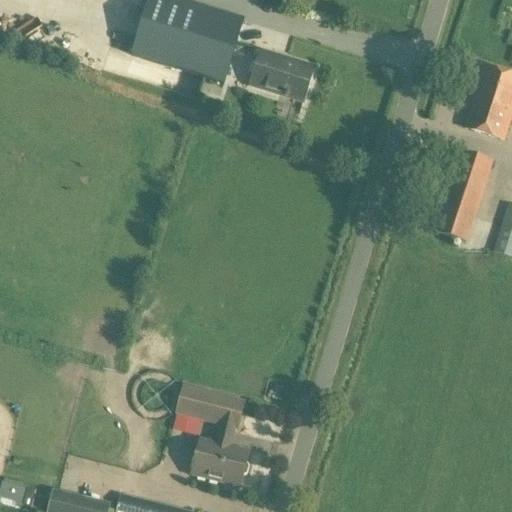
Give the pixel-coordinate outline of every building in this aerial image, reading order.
[(173,0),(149,0),(132,58),(224,86),(244,22),(173,0)] [(511,21),(507,20),(499,39),(511,43),(511,21)] [(306,103),(316,71),(259,53),(250,86),(306,103)] [(506,143),(511,123),(511,76),(483,68),(464,130),(506,143)] [(467,244),(493,162),(462,152),(436,234),(467,244)] [(511,258),(511,207),(509,206),(494,253),(511,258)] [(244,404),(183,388),(176,417),(221,428),(216,446),(198,441),(188,477),(241,490),(244,477),(246,476),(249,468),(247,466),(250,453),(231,448),(235,431),(237,432),(244,404)] [(110,511),(113,505),(53,491),(47,511),(110,511)] [(1,492),(0,495),(0,505),(20,511),(23,498),(1,492)] [(186,511),(121,495),(116,511),(186,511)]
